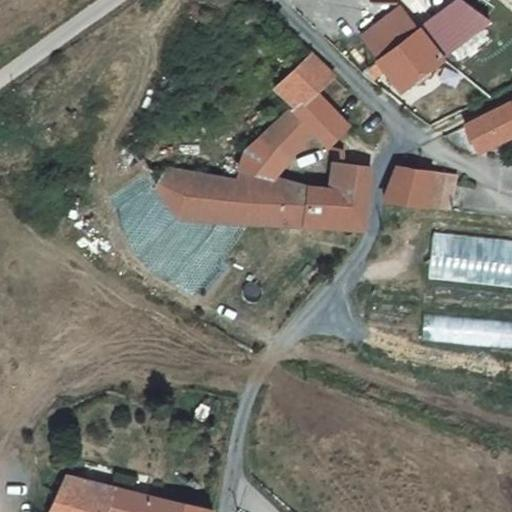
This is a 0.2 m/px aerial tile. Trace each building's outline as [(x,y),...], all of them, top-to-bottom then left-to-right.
[(465,0),(461,0),(439,20),(464,47),(492,23),(465,0)] [(386,68),(420,37),(402,18),(368,50),(386,68)] [(464,47),(439,20),(420,37),(445,63),(464,47)] [(386,68),(365,86),(367,89),(373,93),(389,80),(406,96),(445,63),(420,37),(386,68)] [(324,98),(342,82),(338,78),(321,61),(303,79),(324,98)] [(351,138),(324,98),(265,145),(290,167),(318,145),(332,156),(351,138)] [(511,134),(511,102),(465,126),(476,151),(511,134)] [(245,187),(275,189),(290,167),(265,145),(250,157),(245,162),(242,167),(239,186),(245,187)] [(448,171),(387,165),(383,197),(383,199),(446,207),(447,190),(448,171)] [(245,218),(363,224),(364,221),(367,204),(370,171),(349,168),(344,194),(275,189),(245,187),(245,196),(245,218)] [(215,217),(245,218),(245,196),(181,196),(181,215),(215,217)] [(511,239),(433,231),(428,276),(511,285),(511,239)] [(423,344),(511,345),(511,317),(423,315),(423,344)] [(215,508),(140,490),(67,472),(51,511),(213,511),(214,510),(215,508)]
